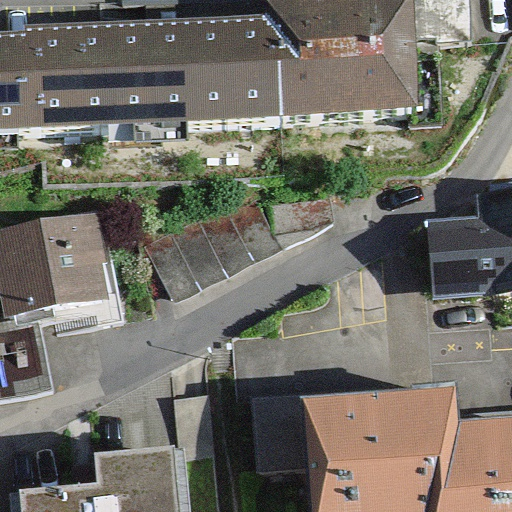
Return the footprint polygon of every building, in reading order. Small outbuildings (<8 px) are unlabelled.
[(0,140),(399,137),(397,0),(254,0),(254,36),(16,38),(16,48),(0,48),(0,140)] [(474,224),(421,225),(423,306),(511,304),(511,187),(473,189),(474,224)] [(98,219),(0,230),(0,280),(7,338),(110,327),(98,219)] [(446,401),(293,406),(296,511),(511,511),(511,430),(447,432),(446,401)] [(76,496),(0,497),(0,511),(193,511),(192,450),(75,452),(76,496)]
